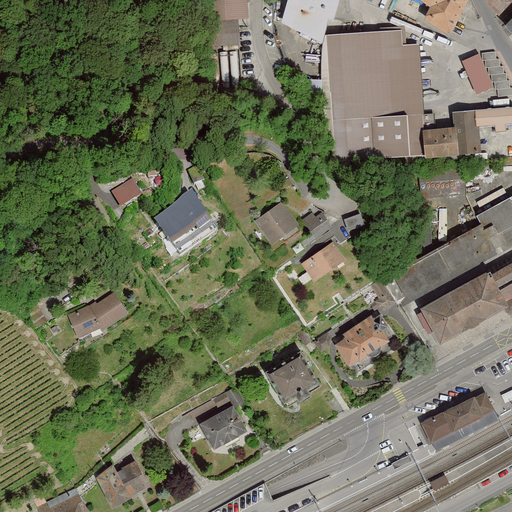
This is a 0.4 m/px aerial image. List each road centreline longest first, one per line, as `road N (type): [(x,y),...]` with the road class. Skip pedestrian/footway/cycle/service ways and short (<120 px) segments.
road 1 (primary): [(187,511),(364,415)]
road 2 (residential): [(364,415),(366,440),(353,457),(255,497),(244,511)]
road 3 (primary): [(511,333),(364,415)]
